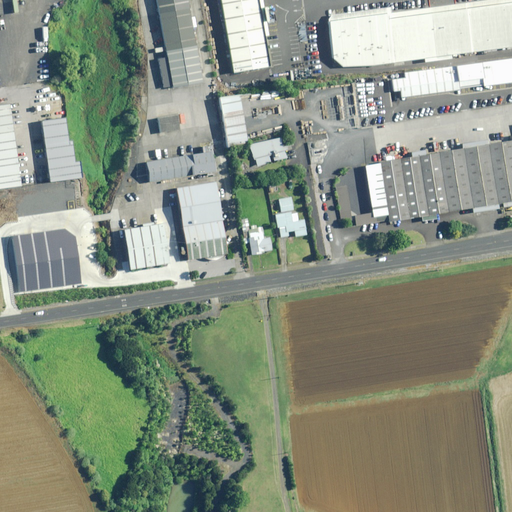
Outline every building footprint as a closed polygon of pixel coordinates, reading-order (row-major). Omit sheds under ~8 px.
[(198,81),(185,0),(153,0),(167,85),(198,81)] [(215,0),(227,69),(263,64),(252,0),(215,0)] [(422,57),(511,44),(511,0),(456,0),(388,10),(387,5),(324,14),(329,56),(336,64),(422,57)] [(511,58),(400,75),(403,97),(511,81),(511,58)] [(244,140),(236,93),(216,96),(224,144),(244,140)] [(4,101),(0,101),(0,188),(17,186),(4,101)] [(59,114),(36,118),(46,180),(78,175),(76,158),(71,159),(67,138),(63,139),(59,114)] [(175,127),(173,114),(150,117),(153,131),(175,127)] [(275,135),(246,142),(250,158),(279,151),(275,135)] [(511,138),(375,161),(385,221),(511,200),(511,138)] [(210,171),(207,149),(143,159),(147,182),(210,171)] [(223,252),(212,181),(173,187),(184,258),(223,252)] [(345,186),(336,188),(340,221),(349,220),(345,186)] [(281,213),(290,211),(294,211),(290,196),(277,199),(281,213)] [(290,211),(281,213),(274,215),(277,228),(278,228),(280,237),(288,236),(287,232),(293,231),(295,237),(306,234),(302,219),(292,221),(290,211)] [(165,263),(159,222),(119,228),(126,269),(165,263)] [(261,227),(257,227),(258,229),(248,230),(251,255),(261,253),(261,251),(271,250),(269,237),(263,238),(261,227)] [(11,236),(19,290),(82,281),(75,234),(65,228),(11,236)]
